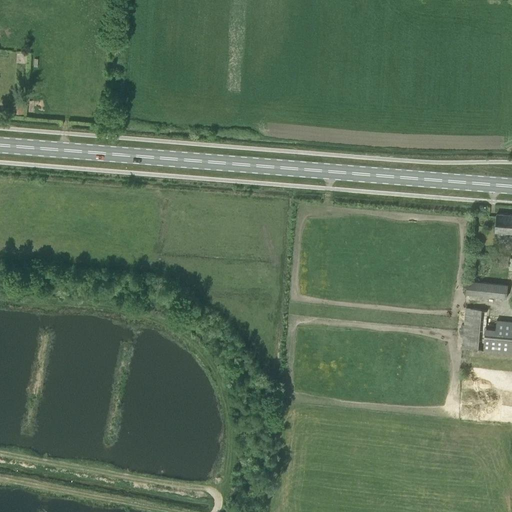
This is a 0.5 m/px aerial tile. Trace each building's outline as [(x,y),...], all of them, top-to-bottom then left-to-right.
[(26,112),(26,101),(12,102),(13,112),(26,112)] [(511,214),(496,214),(495,232),(498,232),(497,238),(507,238),(507,233),(511,233),(511,214)] [(465,294),(507,298),(508,285),(467,280),(465,294)] [(465,308),(463,347),(484,349),(484,351),(511,352),(511,321),(496,321),(496,329),(487,328),(488,309),(465,308)] [(268,383),(262,385),(265,394),(271,392),(268,383)]
